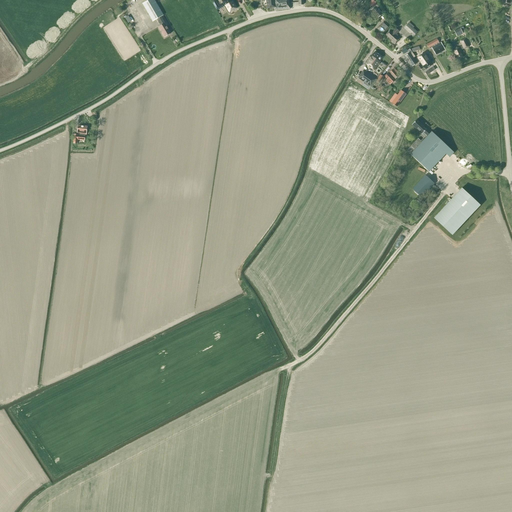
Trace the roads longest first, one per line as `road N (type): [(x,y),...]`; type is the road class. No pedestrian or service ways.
road 1 (unclassified): [(0,150),(99,103),(183,48),(287,11),(343,18),(423,81),(499,59)]
road 2 (unclassified): [(511,189),(499,59)]
